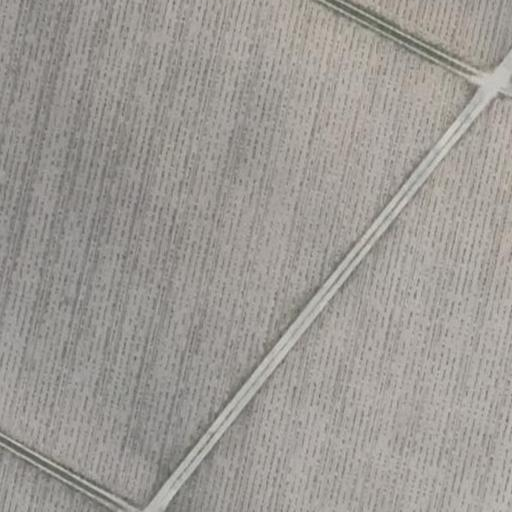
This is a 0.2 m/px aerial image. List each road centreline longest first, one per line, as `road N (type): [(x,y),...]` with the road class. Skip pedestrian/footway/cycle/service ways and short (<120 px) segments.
road 1 (track): [(150,511),(511,60)]
road 2 (track): [(329,0),(511,93)]
road 3 (track): [(0,433),(140,511)]
